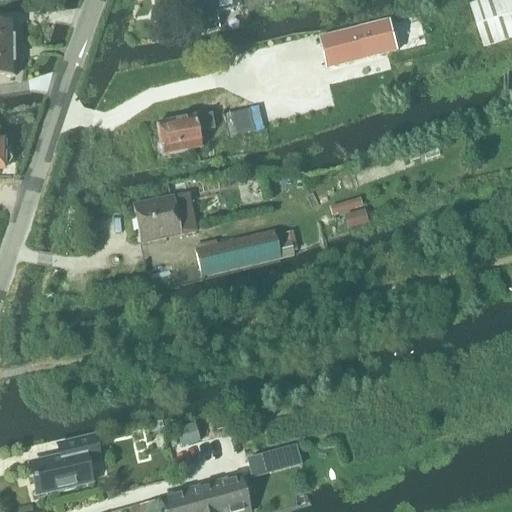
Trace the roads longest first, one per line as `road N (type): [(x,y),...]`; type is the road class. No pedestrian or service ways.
road 1 (track): [(511,257),(0,375)]
road 2 (tertiary): [(0,279),(94,0)]
